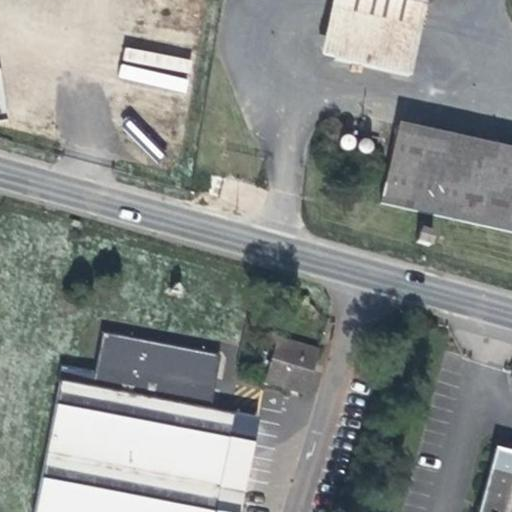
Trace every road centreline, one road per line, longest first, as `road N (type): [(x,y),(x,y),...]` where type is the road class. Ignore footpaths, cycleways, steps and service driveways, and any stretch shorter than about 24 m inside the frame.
road 1 (tertiary): [(374,273),(0,170)]
road 2 (unclassified): [(294,511),(341,348),(374,273)]
road 3 (tertiary): [(511,311),(374,273)]
